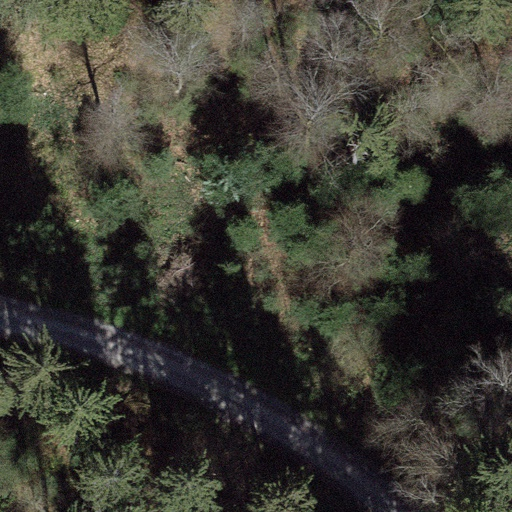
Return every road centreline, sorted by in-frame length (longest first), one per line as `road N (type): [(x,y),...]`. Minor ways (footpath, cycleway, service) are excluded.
road 1 (track): [(0,316),(160,362),(246,400),(399,511)]
road 2 (track): [(0,458),(72,401),(160,362)]
